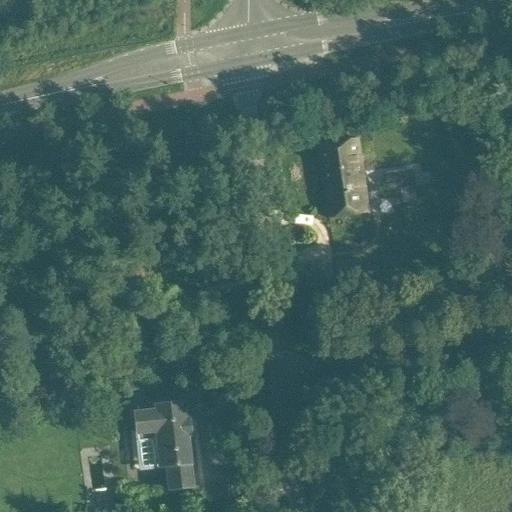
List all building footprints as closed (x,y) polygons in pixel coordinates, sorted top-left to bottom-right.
[(319,145),(329,219),(369,214),(358,139),(319,145)] [(413,173),(386,176),(388,191),(415,188),(413,173)] [(360,260),(335,263),(338,281),(362,278),(360,260)] [(78,367),(53,370),(56,399),(81,396),(78,367)] [(30,403),(49,403),(49,393),(30,393),(30,403)] [(155,412),(133,414),(136,434),(153,432),(157,468),(165,467),(168,490),(191,487),(189,465),(186,436),(189,435),(187,420),(184,420),(182,403),(154,407),(155,412)] [(241,486),(199,490),(201,511),(239,511),(243,511),(241,486)]
